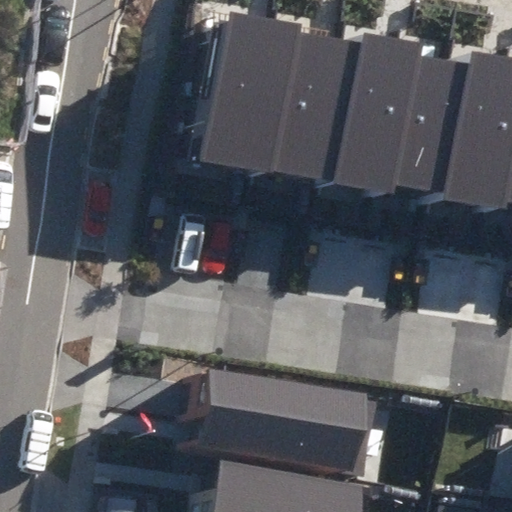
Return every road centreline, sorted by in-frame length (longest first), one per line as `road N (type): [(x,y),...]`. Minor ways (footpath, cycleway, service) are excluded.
road 1 (residential): [(30,291),(511,367)]
road 2 (residential): [(30,291),(76,0)]
road 3 (residential): [(0,485),(30,291)]
